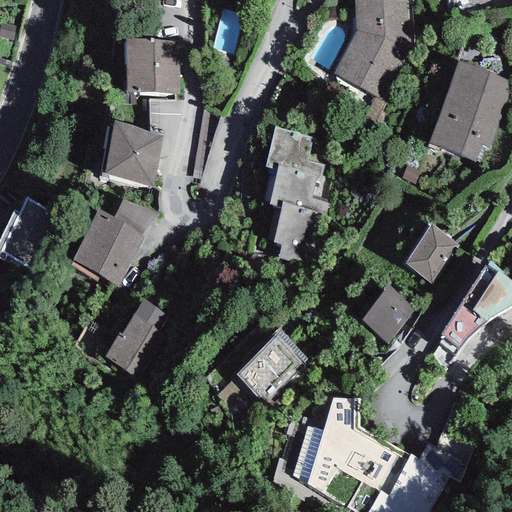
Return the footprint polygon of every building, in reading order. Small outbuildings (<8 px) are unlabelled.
[(354,35),(333,74),(383,102),(412,51),(407,0),(354,0),(356,18),(352,19),(354,35)] [(175,42),(125,38),(127,91),(179,94),(175,42)] [(511,82),(459,63),(428,143),(481,163),(511,82)] [(162,136),(109,120),(100,172),(153,188),(162,136)] [(265,167),(276,170),(278,165),(316,175),(314,181),(320,182),(321,176),(323,165),(307,161),(312,138),(275,126),(265,167)] [(316,175),(278,165),(276,170),(268,204),(281,208),(282,202),(325,216),(329,204),(320,201),(327,177),(321,176),(320,182),(314,181),(316,175)] [(419,171),(406,166),(401,178),(414,184),(419,171)] [(14,211),(0,240),(0,258),(3,260),(6,254),(30,266),(57,216),(26,198),(19,214),(14,211)] [(113,218),(140,235),(159,213),(122,199),(113,218)] [(325,216),(282,202),(281,208),(272,242),(281,245),(278,258),(313,268),(330,217),(325,216)] [(113,218),(97,208),(72,261),(118,287),(144,237),(140,235),(113,218)] [(458,245),(431,225),(406,264),(430,285),(458,245)] [(511,280),(499,269),(490,261),(487,266),(484,265),(440,335),(443,336),(439,343),(455,356),(467,339),(487,323),(511,306),(511,280)] [(413,310),(387,285),(361,320),(387,344),(413,310)] [(134,314),(159,331),(169,316),(144,300),(134,314)] [(159,331),(134,314),(121,333),(119,332),(103,357),(140,381),(168,337),(159,331)] [(280,330),(276,334),(304,363),(308,359),(280,330)] [(304,363),(276,334),(235,374),(258,399),(260,397),(266,403),(269,400),(306,365),(304,363)] [(387,495),(409,456),(360,426),(360,399),(332,399),(322,431),(307,483),(355,511),(367,511),(380,491),(387,495)] [(307,483),(322,431),(307,426),(292,476),(307,483)] [(427,511),(448,478),(410,454),(409,456),(387,495),(380,491),(367,511),(427,511)]
